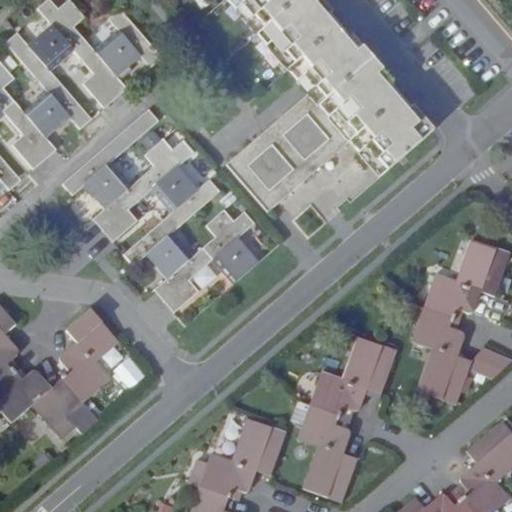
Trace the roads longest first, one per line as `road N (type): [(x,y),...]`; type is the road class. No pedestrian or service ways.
road 1 (residential): [(186,392),(462,152)]
road 2 (residential): [(0,285),(105,293),(186,392)]
road 3 (residential): [(511,386),(356,511)]
road 4 (residential): [(48,511),(186,392)]
